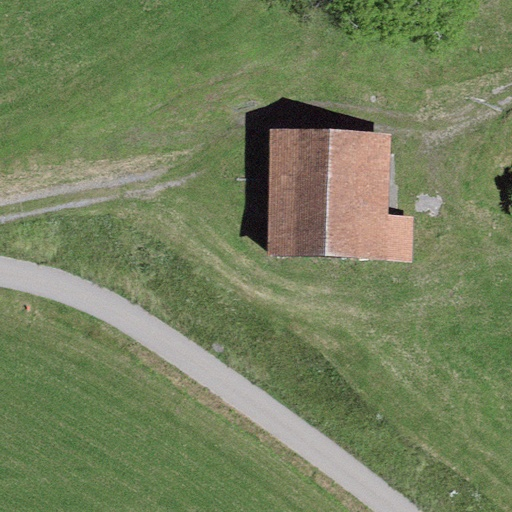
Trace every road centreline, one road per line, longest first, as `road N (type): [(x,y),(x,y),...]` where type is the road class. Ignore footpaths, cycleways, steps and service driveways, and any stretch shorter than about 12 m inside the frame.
road 1 (track): [(511,103),(453,133),(365,120),(290,122),(244,135),(163,191),(0,213)]
road 2 (residential): [(0,277),(112,312),(388,511)]
